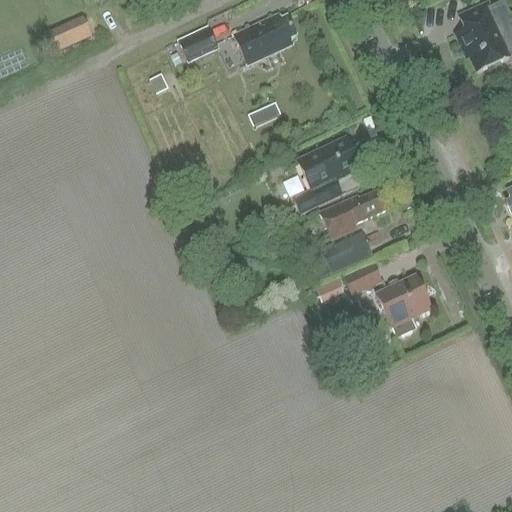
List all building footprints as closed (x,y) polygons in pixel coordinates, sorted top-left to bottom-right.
[(465,51),(477,75),(508,61),(490,21),(493,20),(487,5),(462,17),(468,31),(454,37),(462,53),(465,51)] [(289,41),(295,39),(286,19),(280,22),(278,17),(232,38),(246,68),(292,47),(289,41)] [(72,47),(64,29),(46,37),(54,55),(72,47)] [(217,54),(206,31),(176,45),(187,68),(217,54)] [(168,93),(160,78),(149,84),(156,98),(168,93)] [(280,117),(276,107),(264,112),(269,123),(280,117)] [(341,174),(357,166),(345,142),(296,165),(310,194),(293,203),(299,217),(340,198),(334,184),(343,180),(341,174)] [(294,198),(308,191),(301,177),(287,183),(294,198)] [(349,229),(384,213),(377,195),(358,203),(356,199),(318,215),(330,242),(351,233),(349,229)] [(371,259),(360,236),(319,255),(322,261),(312,266),(316,273),(313,274),(318,284),(371,259)] [(344,284),(351,298),(382,283),(375,269),(344,284)] [(410,322),(430,313),(414,279),(375,298),(396,342),(415,333),(410,322)] [(342,295),(337,282),(316,292),(322,305),(342,295)]
